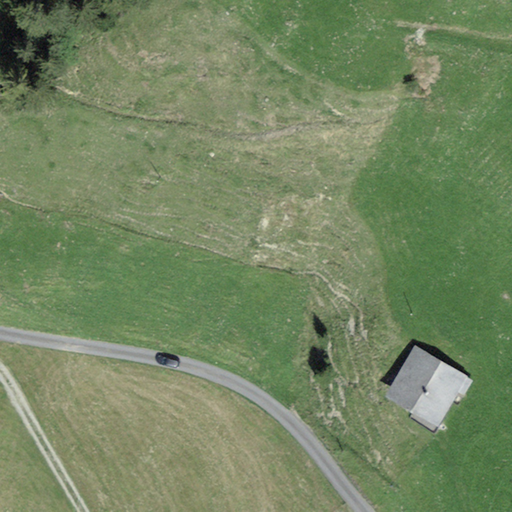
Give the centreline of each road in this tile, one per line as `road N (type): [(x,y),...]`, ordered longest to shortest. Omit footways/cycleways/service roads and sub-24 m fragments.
road 1 (track): [(0,331),(226,379),(298,435),(356,511)]
road 2 (track): [(83,511),(0,372)]
